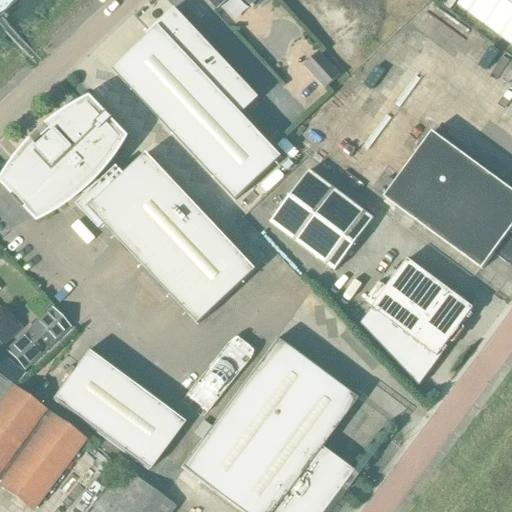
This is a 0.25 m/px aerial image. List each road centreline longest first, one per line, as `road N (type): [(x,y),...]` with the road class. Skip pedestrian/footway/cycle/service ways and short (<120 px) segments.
road 1 (unclassified): [(378,511),(511,332)]
road 2 (unclassified): [(0,123),(129,0)]
